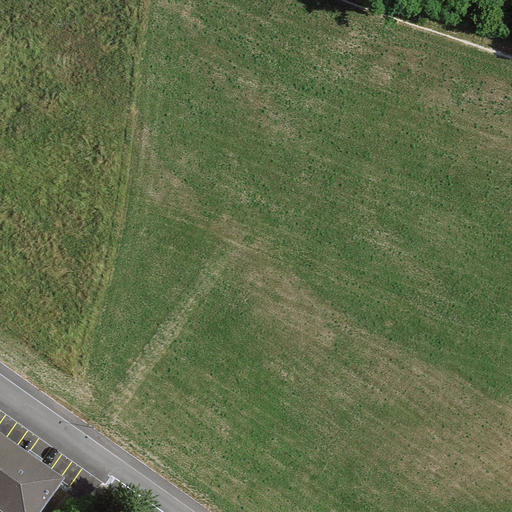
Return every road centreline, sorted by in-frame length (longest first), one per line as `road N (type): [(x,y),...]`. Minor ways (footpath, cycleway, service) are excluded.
road 1 (residential): [(179,511),(0,386)]
road 2 (track): [(323,0),(511,59)]
